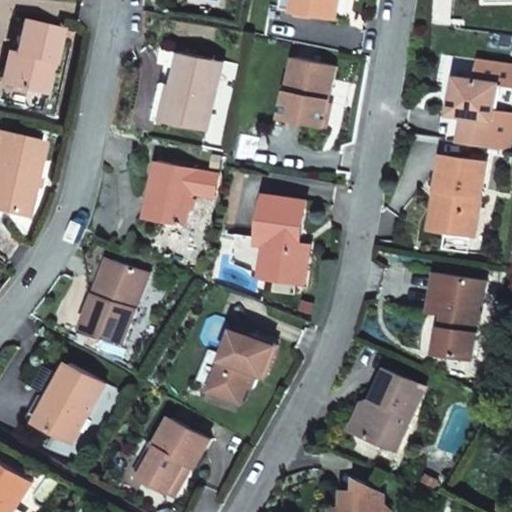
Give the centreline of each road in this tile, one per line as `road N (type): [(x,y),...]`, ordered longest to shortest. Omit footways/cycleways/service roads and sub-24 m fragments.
road 1 (residential): [(398,0),(336,326),(237,511)]
road 2 (residential): [(0,316),(67,226),(120,0)]
